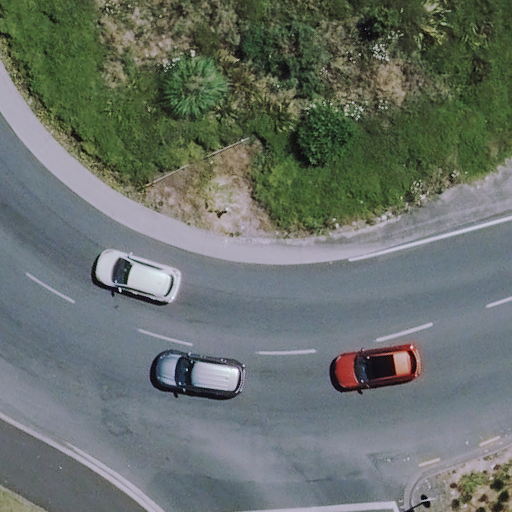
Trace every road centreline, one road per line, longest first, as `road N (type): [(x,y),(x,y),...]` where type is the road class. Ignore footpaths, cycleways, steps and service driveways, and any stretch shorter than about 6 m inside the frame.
road 1 (secondary): [(511,308),(452,329),(293,360),(134,332)]
road 2 (motorway): [(287,511),(134,332)]
road 3 (secondary): [(134,332),(0,251)]
